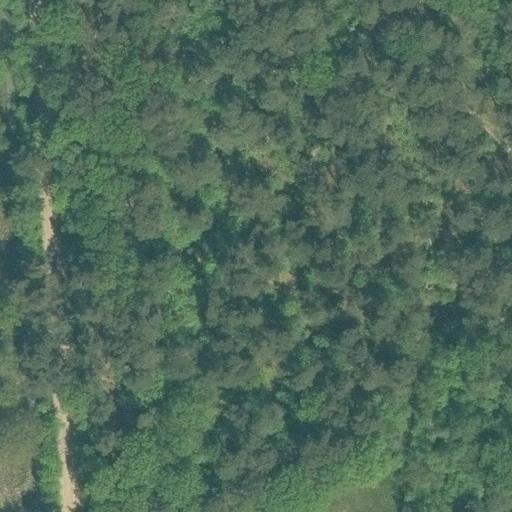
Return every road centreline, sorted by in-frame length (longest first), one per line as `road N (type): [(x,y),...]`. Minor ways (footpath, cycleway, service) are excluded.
road 1 (track): [(71,511),(39,0)]
road 2 (track): [(511,155),(387,22),(356,0)]
